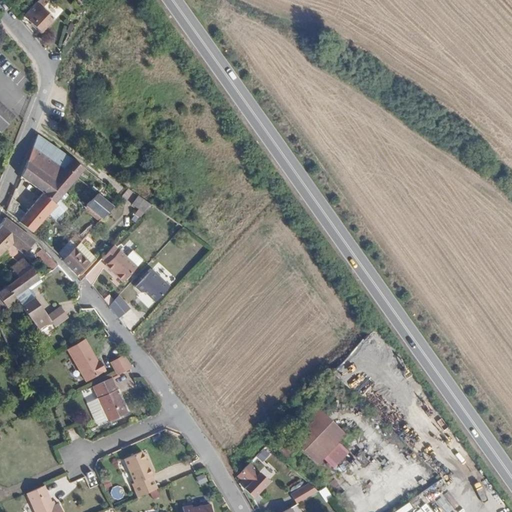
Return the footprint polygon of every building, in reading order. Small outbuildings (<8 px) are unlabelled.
[(36,2),(24,15),(41,31),(53,18),(36,2)] [(0,131),(17,114),(0,98),(0,131)] [(77,163),(37,135),(27,160),(56,181),(66,190),(84,168),(77,163)] [(56,181),(27,160),(20,176),(42,192),(27,211),(19,221),(32,232),(52,212),(57,206),(55,204),(66,190),(56,181)] [(101,219),(112,206),(97,194),(86,206),(101,219)] [(152,204),(141,197),(136,205),(145,211),(152,204)] [(19,204),(12,198),(6,211),(13,217),(19,204)] [(19,221),(27,211),(19,204),(13,217),(19,221)] [(63,211),(57,206),(52,212),(57,217),(63,211)] [(5,218),(0,225),(0,245),(4,250),(9,246),(22,255),(35,241),(5,218)] [(76,245),(79,242),(81,240),(76,235),(71,240),(76,245)] [(62,260),(76,276),(94,257),(79,242),(76,245),(62,260)] [(124,282),(137,267),(114,245),(102,258),(107,263),(106,265),(124,282)] [(42,248),(35,253),(48,272),(55,267),(42,248)] [(23,258),(17,263),(11,267),(19,277),(30,268),(31,268),(23,258)] [(16,301),(38,329),(43,326),(53,324),(46,315),(34,298),(32,299),(25,289),(38,279),(30,268),(19,277),(11,283),(6,287),(16,301)] [(151,268),(134,287),(140,292),(143,292),(154,302),(169,285),(151,268)] [(40,281),(38,279),(25,289),(32,299),(34,298),(34,295),(30,290),(40,281)] [(0,290),(0,297),(7,308),(16,301),(6,287),(0,290)] [(119,295),(109,306),(119,318),(130,306),(119,295)] [(56,308),(46,315),(53,324),(54,325),(63,319),(56,308)] [(83,339),(66,349),(85,382),(104,370),(99,361),(96,363),(83,339)] [(121,374),(135,368),(125,354),(111,359),(121,374)] [(127,413),(111,379),(90,388),(106,423),(127,413)] [(345,434),(317,408),(284,442),(313,469),(345,434)] [(264,461),(268,452),(260,448),(256,457),(264,461)] [(139,497),(158,488),(153,476),(156,474),(152,465),(149,466),(146,460),(142,451),(126,458),(136,482),(133,484),(139,497)] [(199,485),(206,481),(203,473),(195,477),(199,485)] [(259,473),(245,489),(253,497),(268,482),(259,473)] [(158,486),(169,481),(167,476),(156,481),(158,486)] [(295,504),(315,493),(308,479),(288,490),(295,504)] [(325,486),(318,491),(324,501),(331,497),(325,486)] [(27,495),(34,511),(61,511),(59,506),(54,508),(44,487),(27,495)] [(393,490),(374,503),(378,509),(397,495),(393,490)] [(408,501),(412,507),(422,501),(418,495),(408,501)] [(405,511),(411,508),(407,501),(390,511),(405,511)]
